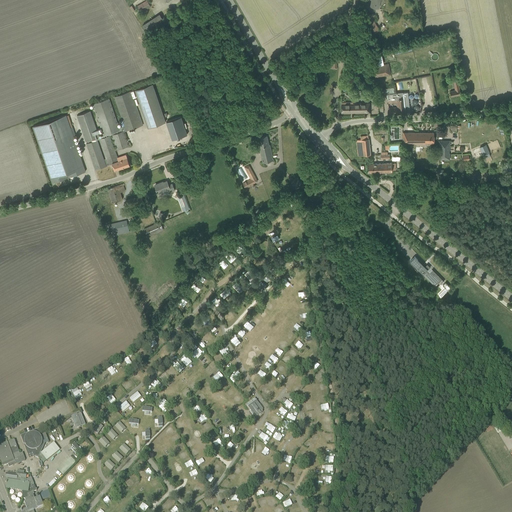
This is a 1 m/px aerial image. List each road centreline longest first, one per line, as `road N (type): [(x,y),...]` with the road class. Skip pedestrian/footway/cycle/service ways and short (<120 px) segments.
road 1 (track): [(329,511),(337,446),(313,230),(331,166)]
road 2 (unclassified): [(0,212),(292,114)]
road 3 (tertiary): [(511,298),(345,166)]
road 4 (unclassified): [(320,136),(349,120),(456,118),(511,106)]
road 5 (unknown): [(269,67),(355,8),(381,14)]
